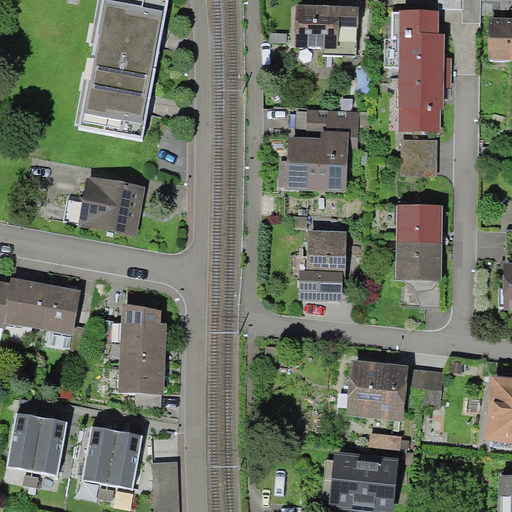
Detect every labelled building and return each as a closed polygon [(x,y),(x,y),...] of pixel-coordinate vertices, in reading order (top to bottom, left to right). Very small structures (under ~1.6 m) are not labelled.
[(132,0),(105,0),(80,127),(145,143),(171,8),(132,0)] [(363,8),(297,8),(296,54),(340,54),(340,33),(363,33),(363,8)] [(511,24),(492,25),(493,66),(511,65),(511,24)] [(445,39),(401,39),(401,132),(445,132),(445,39)] [(307,139),(290,139),(289,194),(351,195),(352,153),(360,153),(361,113),(308,112),(307,139)] [(146,189),(88,181),(81,233),(138,241),(146,189)] [(449,211),(400,209),(397,284),(446,286),(449,211)] [(352,236),(309,235),(308,285),(350,286),(352,236)] [(15,289),(8,327),(76,339),(84,294),(16,282),(15,289)] [(15,289),(0,286),(0,331),(7,332),(8,327),(15,289)] [(171,331),(125,329),(121,399),(167,401),(171,331)] [(413,372),(355,366),(349,423),(407,429),(413,372)] [(511,382),(497,381),(492,447),(511,449),(511,382)] [(71,428),(18,418),(7,470),(60,481),(71,428)] [(147,440),(90,430),(80,484),(138,494),(147,440)] [(398,511),(403,462),(338,457),(333,511),(398,511)] [(511,511),(511,480),(502,481),(501,511),(511,511)]
